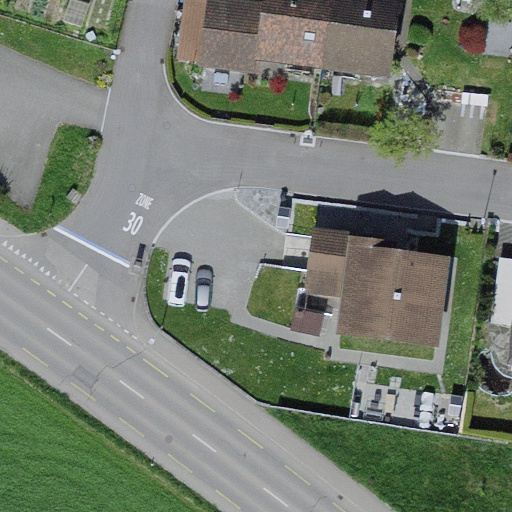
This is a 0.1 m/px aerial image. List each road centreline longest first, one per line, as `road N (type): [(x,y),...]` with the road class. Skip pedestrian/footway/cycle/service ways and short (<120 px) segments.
road 1 (residential): [(511,197),(136,148)]
road 2 (primary): [(295,511),(52,329)]
road 3 (residential): [(52,329),(105,255),(136,148)]
road 4 (residential): [(136,148),(158,0)]
